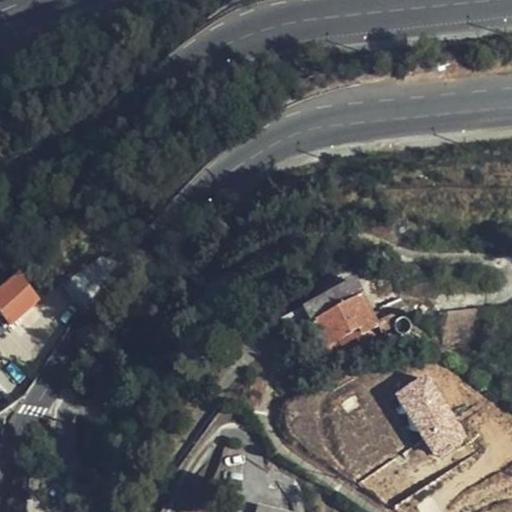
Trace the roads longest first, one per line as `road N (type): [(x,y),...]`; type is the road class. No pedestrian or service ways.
road 1 (secondary): [(511,102),(304,130),(225,174),(163,240),(0,454)]
road 2 (secondary): [(0,183),(266,30),(483,0)]
